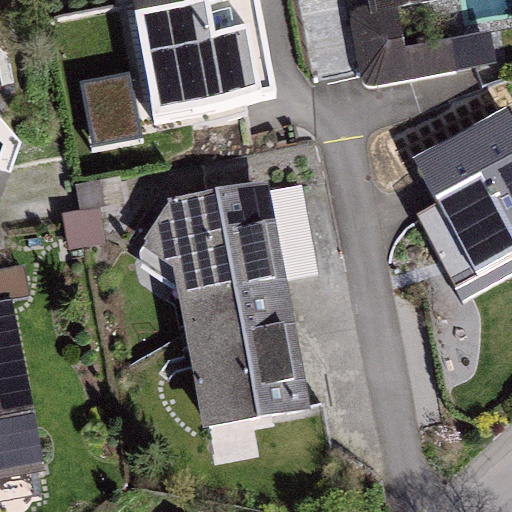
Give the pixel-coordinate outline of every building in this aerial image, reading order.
[(119,0),(145,133),(260,110),(246,41),(205,49),(197,4),(218,0),(119,0)] [(372,0),(375,11),(432,0),(372,0)] [(511,137),(510,134),(428,177),(479,272),(511,254),(511,137)] [(70,192),(78,254),(104,251),(100,217),(124,214),(120,186),(70,192)] [(277,192),(164,213),(209,451),(322,430),(277,192)] [(0,481),(31,477),(7,310),(0,310),(0,481)]
